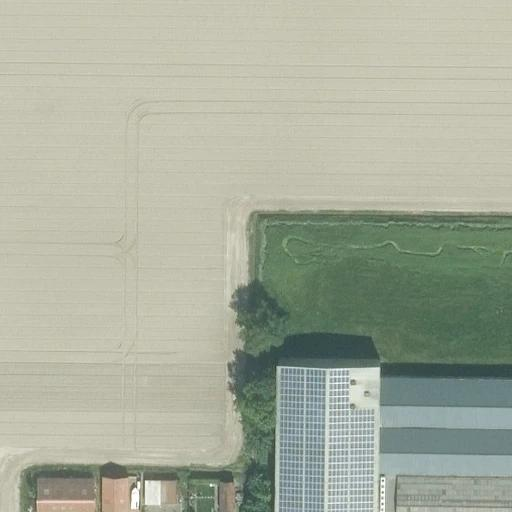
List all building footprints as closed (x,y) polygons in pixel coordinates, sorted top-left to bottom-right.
[(511,511),(511,378),(382,377),(382,360),(277,358),(275,511),(511,511)] [(36,511),(94,511),(94,477),(37,477),(36,511)] [(102,477),(102,510),(127,511),(128,477),(102,477)] [(176,503),(176,480),(144,479),(144,503),(176,503)] [(230,510),(230,491),(218,491),(217,510),(230,510)]
